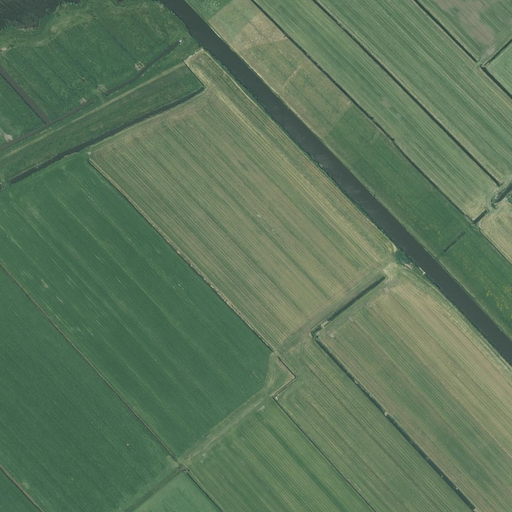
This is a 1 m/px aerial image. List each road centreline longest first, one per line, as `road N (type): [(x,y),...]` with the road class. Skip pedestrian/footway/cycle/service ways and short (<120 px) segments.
road 1 (track): [(0,160),(193,62),(392,264)]
road 2 (track): [(511,374),(438,297),(392,264)]
road 3 (track): [(117,511),(221,428)]
